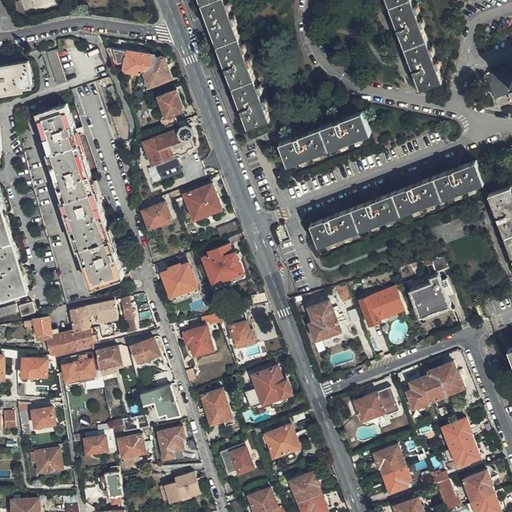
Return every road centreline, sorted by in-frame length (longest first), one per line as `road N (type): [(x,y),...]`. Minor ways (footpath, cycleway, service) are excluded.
road 1 (residential): [(224,511),(86,90)]
road 2 (residential): [(313,392),(178,31)]
road 3 (residential): [(511,441),(472,335),(313,392)]
road 4 (residential): [(0,37),(80,22),(178,31)]
road 5 (residential): [(82,511),(60,380)]
road 6 (residential): [(358,511),(313,392)]
road 7 (residential): [(47,286),(12,170)]
